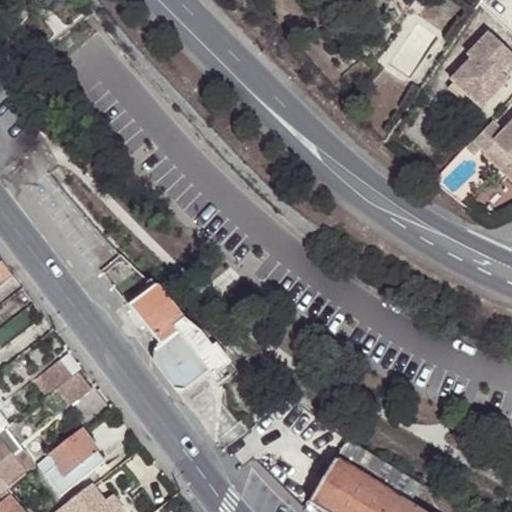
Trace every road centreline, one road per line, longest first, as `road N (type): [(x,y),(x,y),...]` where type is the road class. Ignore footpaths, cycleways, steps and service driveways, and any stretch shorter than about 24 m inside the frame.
road 1 (secondary): [(0,210),(228,511)]
road 2 (tertiary): [(488,248),(265,106)]
road 3 (tertiary): [(265,106),(312,163),(407,235)]
road 4 (tertiary): [(169,0),(265,106)]
